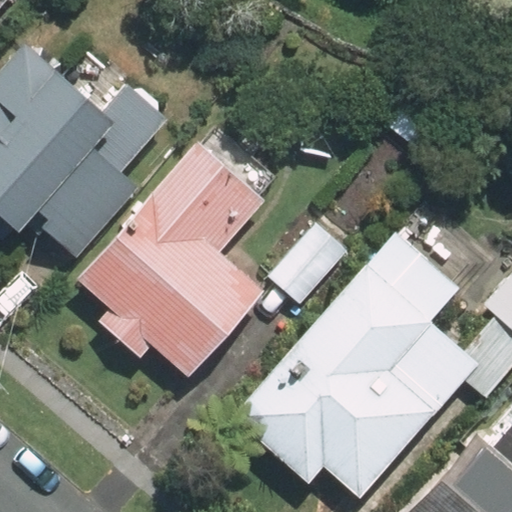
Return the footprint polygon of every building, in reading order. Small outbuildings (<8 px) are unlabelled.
[(99,109),(22,40),(0,65),(0,237),(4,240),(33,207),(47,219),(40,227),(76,259),(141,187),(121,169),(167,118),(124,80),(99,109)] [(408,96),(388,126),(415,145),(436,115),(408,96)] [(200,144),(194,139),(75,279),(107,306),(95,320),(139,357),(150,345),(188,377),(264,288),(220,251),(265,198),(259,193),(275,175),(215,125),(200,144)] [(345,249),(315,222),(266,277),(297,304),(345,249)] [(459,287),(393,230),(230,414),(307,482),(320,467),(356,499),(462,380),(477,363),(429,320),(459,287)] [(508,328),(477,363),(462,380),(481,396),(511,362),(511,268),(481,303),(508,328)] [(511,511),(511,420),(492,444),(476,430),(404,511),(511,511)]
